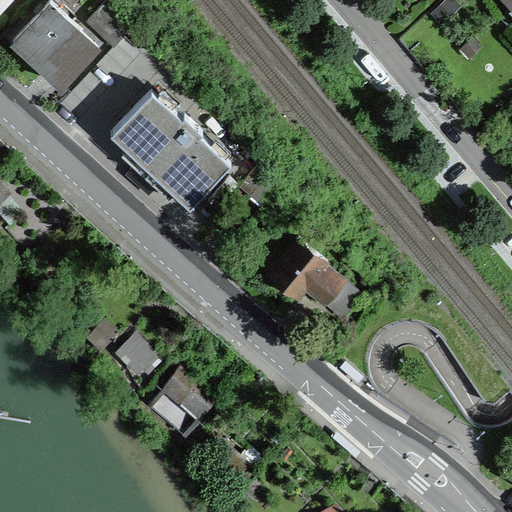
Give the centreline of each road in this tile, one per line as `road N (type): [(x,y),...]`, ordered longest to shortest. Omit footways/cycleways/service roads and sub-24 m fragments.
road 1 (primary): [(473,511),(0,95)]
road 2 (residential): [(511,198),(340,0)]
